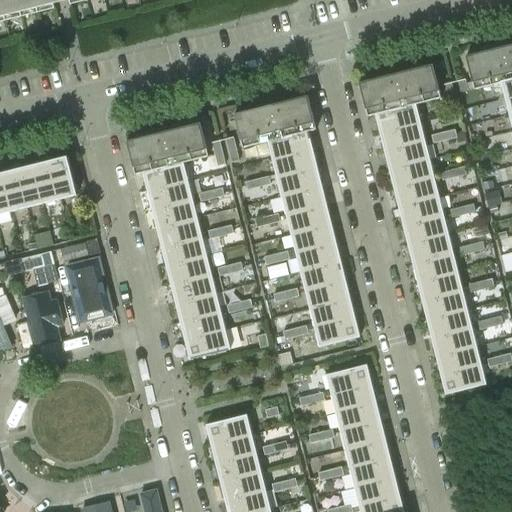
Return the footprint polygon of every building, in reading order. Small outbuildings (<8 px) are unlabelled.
[(17,0),(0,0),(0,1),(4,16),(20,12),(17,0)] [(34,0),(17,0),(20,12),(36,8),(34,0)] [(52,0),(34,0),(36,8),(54,4),(52,0)] [(511,44),(465,57),(474,90),(501,84),(501,83),(511,79),(511,44)] [(359,84),(367,117),(375,115),(415,104),(416,105),(441,99),(432,65),(359,84)] [(465,79),(457,81),(460,93),(468,91),(465,79)] [(511,79),(501,83),(501,84),(505,99),(511,97),(511,79)] [(451,83),(443,85),(446,97),(454,95),(451,83)] [(454,95),(446,97),(449,108),(457,106),(454,95)] [(242,148),(267,142),(267,141),(308,130),(308,132),(316,130),(307,96),(234,115),(242,148)] [(375,115),(379,133),(420,123),(416,105),(415,104),(375,115)] [(135,175),(142,174),(142,173),(183,162),(183,163),(208,157),(200,123),(126,142),(135,175)] [(420,123),(379,133),(384,152),(425,141),(420,123)] [(267,141),(267,142),(272,160),(313,150),(308,132),(308,130),(267,141)] [(463,132),(455,134),(454,130),(443,133),(445,141),(456,138),(457,143),(466,141),(463,132)] [(431,136),(432,140),(433,144),(445,141),(443,133),(431,136)] [(233,138),(225,140),(228,151),(236,149),(233,138)] [(211,143),(214,155),(222,153),(219,141),(211,143)] [(425,141),(384,152),(389,171),(430,160),(425,141)] [(236,149),(228,151),(231,163),(239,161),(236,149)] [(313,150),(272,160),(276,179),(317,169),(313,150)] [(222,153),(214,155),(217,166),(225,165),(222,153)] [(67,157),(50,161),(59,200),(77,196),(67,157)] [(430,160),(389,171),(393,189),(434,179),(430,160)] [(50,161),(33,165),(43,204),(59,200),(50,161)] [(142,173),(142,174),(147,192),(188,182),(183,163),(183,162),(142,173)] [(33,165),(17,169),(27,208),(43,204),(33,165)] [(464,167),(452,170),(454,178),(466,175),(464,167)] [(17,169),(1,173),(11,212),(27,208),(17,169)] [(317,169),(276,179),(281,198),(322,187),(317,169)] [(440,173),(441,176),(442,181),(454,178),(452,170),(440,173)] [(1,173),(0,173),(0,214),(11,212),(1,173)] [(268,177),(257,179),(259,187),(270,184),(268,177)] [(257,179),(245,182),(247,190),(259,187),(257,179)] [(434,179),(393,189),(398,208),(439,198),(434,179)] [(188,182),(147,192),(152,211),(193,201),(188,182)] [(322,187),(281,198),(286,216),(327,206),(322,187)] [(222,188),(210,191),(212,199),(224,196),(222,188)] [(199,194),(201,202),(212,199),(210,191),(199,194)] [(439,198),(398,208),(403,226),(444,216),(439,198)] [(193,201),(152,211),(156,229),(197,219),(193,201)] [(473,205),(461,207),(463,215),(475,212),(473,205)] [(327,206),(286,216),(290,235),(331,225),(327,206)] [(450,210),(450,214),(452,218),(463,215),(461,207),(450,210)] [(278,214),(266,217),(268,225),(280,222),(278,214)] [(444,216),(403,226),(407,245),(448,235),(444,216)] [(256,228),(268,225),(266,217),(254,220),(256,228)] [(197,219),(156,229),(161,247),(202,237),(197,219)] [(331,225),(290,235),(295,254),(336,243),(331,225)] [(231,226),(219,229),(221,236),(233,233),(231,226)] [(210,239),(221,236),(219,229),(208,231),(210,239)] [(448,235),(407,245),(412,264),(453,253),(448,235)] [(202,237),(161,247),(166,266),(206,256),(202,237)] [(100,253),(96,240),(60,249),(63,262),(100,253)] [(482,242),(471,245),(473,253),(484,250),(482,242)] [(336,243),(295,254),(300,272),(341,262),(336,243)] [(459,248),(460,251),(461,256),(473,253),(471,245),(459,248)] [(54,265),(51,251),(22,258),(25,272),(54,265)] [(287,252),(276,255),(277,262),(289,259),(287,252)] [(453,253),(412,264),(417,282),(458,272),(453,253)] [(276,255),(264,257),(266,265),(277,262),(276,255)] [(206,256),(166,266),(170,285),(211,274),(206,256)] [(25,272),(22,258),(3,263),(6,275),(6,277),(11,275),(25,272)] [(110,316),(95,260),(64,269),(79,324),(110,316)] [(341,262),(300,272),(304,291),(345,281),(341,262)] [(241,263),(229,266),(231,274),(243,271),(241,263)] [(217,269),(219,277),(231,274),(229,266),(217,269)] [(458,272),(417,282),(421,301),(462,291),(458,272)] [(211,274),(170,285),(175,303),(216,293),(211,274)] [(492,279),(480,282),(482,290),(494,287),(492,279)] [(345,281),(304,291),(309,310),(350,299),(345,281)] [(468,285),(469,289),(470,293),(482,290),(480,282),(468,285)] [(296,289),(285,292),(287,300),(298,297),(296,289)] [(462,291),(421,301),(426,320),(467,309),(462,291)] [(275,303),(287,300),(285,292),(273,295),(275,303)] [(216,293),(175,303),(180,322),(221,312),(216,293)] [(56,341),(44,295),(21,301),(33,347),(56,341)] [(350,299),(309,310),(314,328),(355,318),(350,299)] [(250,300),(238,303),(240,311),(252,308),(250,300)] [(240,311),(238,303),(227,306),(229,314),(240,311)] [(467,309),(426,320),(431,338),(472,328),(467,309)] [(221,312),(180,322),(184,340),(225,330),(221,312)] [(501,317),(489,320),(491,327),(503,325),(501,317)] [(355,318),(314,328),(319,348),(360,338),(355,318)] [(491,327),(489,320),(478,323),(480,330),(491,327)] [(306,326),(294,329),(296,337),(308,334),(306,326)] [(472,328),(431,338),(435,357),(476,347),(472,328)] [(294,329),(283,332),(285,340),(296,337),(294,329)] [(225,330),(184,340),(189,360),(230,350),(225,330)] [(265,334),(259,336),(257,336),(260,349),(268,347),(265,334)] [(476,347),(435,357),(440,376),(481,365),(476,347)] [(511,360),(510,354),(499,357),(501,365),(511,361),(511,360)] [(499,357),(487,360),(489,368),(501,365),(499,357)] [(367,365),(326,375),(331,395),(371,385),(367,365)] [(481,365),(440,376),(445,395),(486,385),(481,365)] [(371,385),(331,395),(335,414),(376,403),(371,385)] [(323,393),(311,396),(313,404),(325,401),(323,393)] [(299,399),(301,407),(313,404),(311,396),(299,399)] [(376,403),(335,414),(340,432),(381,422),(376,403)] [(279,415),(277,407),(265,410),(267,418),(279,415)] [(206,425),(211,445),(251,435),(246,415),(206,425)] [(381,422),(340,432),(345,451),(386,441),(381,422)] [(332,430),(320,433),(322,441),(334,438),(332,430)] [(309,436),(311,444),(322,441),(320,433),(309,436)] [(251,435),(211,445),(215,464),(256,453),(251,435)] [(386,441),(345,451),(349,469),(390,459),(386,441)] [(285,442),(274,445),(276,453),(287,450),(285,442)] [(264,455),(276,453),(274,445),(262,448),(264,455)] [(256,453),(215,464),(220,482),(261,472),(256,453)] [(390,459),(349,469),(354,488),(395,478),(390,459)] [(341,467),(330,470),(332,478),(343,475),(341,467)] [(320,481),(332,478),(330,470),(318,473),(320,481)] [(261,472),(220,482),(225,501),(265,490),(261,472)] [(395,478),(354,488),(359,507),(399,496),(395,478)] [(295,479),(283,482),(285,490),(297,487),(295,479)] [(272,485),(274,493),(285,490),(283,482),(272,485)] [(265,490),(225,501),(227,511),(258,511),(270,509),(265,490)] [(158,511),(153,492),(128,499),(131,511),(158,511)] [(403,511),(399,496),(359,507),(359,511),(403,511)]
